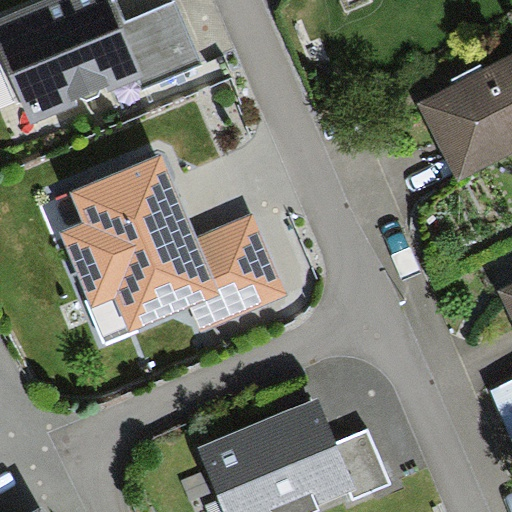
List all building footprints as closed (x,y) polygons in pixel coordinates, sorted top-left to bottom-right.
[(111,0),(42,0),(0,17),(0,53),(26,118),(140,72),(146,86),(199,64),(174,3),(121,24),(111,0)] [(511,52),(420,100),(459,181),(511,156),(511,52)] [(163,158),(74,196),(86,224),(62,235),(109,344),(190,309),(200,334),(286,297),(251,216),(198,239),(163,158)] [(511,279),(496,288),(511,318),(511,279)] [(511,385),(494,394),(511,434),(511,385)] [(312,403),(201,449),(227,511),(314,511),(351,497),(353,501),(393,484),(370,430),(329,446),(312,403)]
